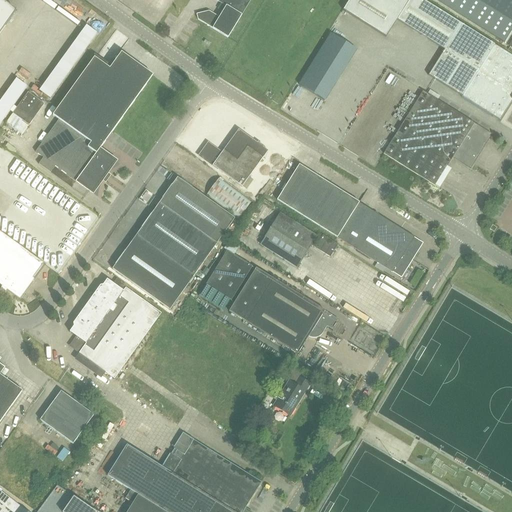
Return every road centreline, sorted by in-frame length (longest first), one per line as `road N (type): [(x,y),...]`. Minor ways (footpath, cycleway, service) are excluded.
road 1 (residential): [(211,81),(42,316),(26,324),(0,319)]
road 2 (unclassified): [(290,511),(463,236)]
road 3 (unclassified): [(463,236),(211,81)]
road 4 (unknown): [(322,150),(364,77),(384,64),(511,146)]
road 5 (residential): [(99,0),(211,81)]
